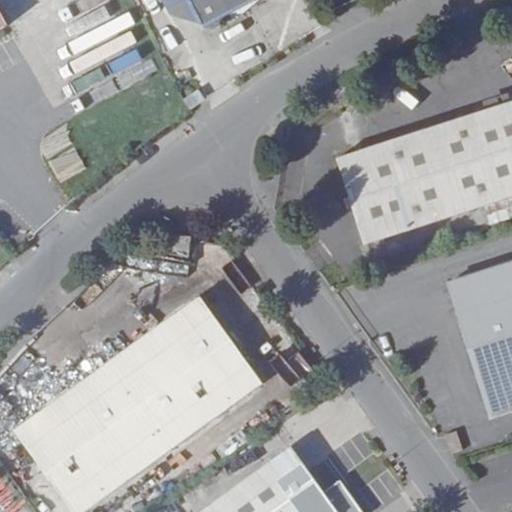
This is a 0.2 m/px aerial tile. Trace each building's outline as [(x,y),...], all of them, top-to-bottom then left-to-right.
[(0,0),(0,39),(7,36),(0,24),(0,16),(30,0),(0,0)] [(189,0),(203,29),(261,0),(189,0)] [(196,86),(180,94),(186,106),(202,98),(196,86)] [(364,243),(400,231),(511,194),(511,193),(511,101),(511,100),(335,156),(364,243)] [(511,193),(511,194),(400,231),(405,249),(511,214),(511,193)] [(190,236),(171,233),(168,254),(188,257),(190,236)] [(511,405),(511,255),(447,276),(492,412),(511,405)] [(193,288),(0,420),(0,425),(70,511),(96,511),(265,390),(193,288)] [(450,454),(461,451),(455,431),(445,435),(450,454)] [(357,511),(335,483),(323,490),(296,452),(212,511),(357,511)]
